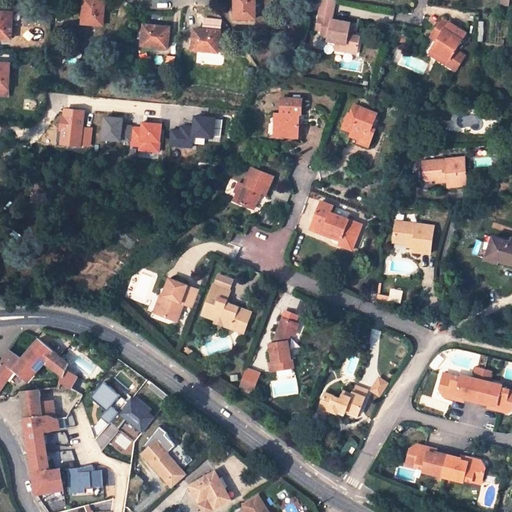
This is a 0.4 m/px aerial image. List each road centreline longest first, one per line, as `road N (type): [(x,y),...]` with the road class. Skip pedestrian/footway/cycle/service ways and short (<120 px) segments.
road 1 (secondary): [(336,503),(96,329),(68,319),(0,320)]
road 2 (residential): [(391,410),(421,359),(421,338),(283,273),(276,242),(303,181)]
road 3 (unknown): [(487,175),(446,237),(421,338),(511,352)]
road 4 (residential): [(391,410),(511,441)]
